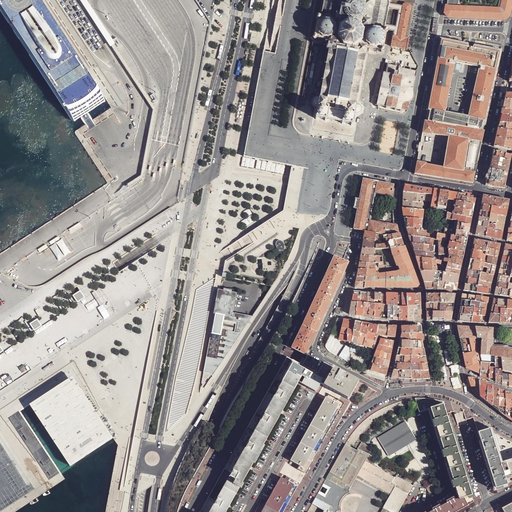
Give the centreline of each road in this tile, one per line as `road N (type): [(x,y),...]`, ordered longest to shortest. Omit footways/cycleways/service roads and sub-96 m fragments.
road 1 (trunk): [(213,423),(276,305),(406,154),(433,0)]
road 2 (tertiary): [(236,0),(141,453)]
road 3 (tertiary): [(157,448),(250,0)]
road 4 (trunk): [(257,0),(201,299)]
road 5 (residential): [(189,511),(327,252)]
road 6 (unknown): [(100,247),(107,226),(139,201),(164,84),(118,0)]
road 7 (tertiary): [(163,457),(309,231)]
road 8 (residential): [(391,393),(315,351),(356,250),(341,238),(327,252)]
road 9 (residential): [(251,504),(303,402),(308,406),(257,495)]
road 10 (trunk): [(201,299),(144,511)]
road 11 (residential): [(435,390),(422,284),(400,221),(404,177)]
road 12 (trunk): [(213,423),(293,291),(309,231)]
road 13 (trunk): [(201,299),(160,511)]
road 14 (residential): [(479,190),(453,323),(467,401)]
road 15 (unknown): [(148,0),(187,60),(177,164)]
road 16 (unknown): [(94,0),(145,80),(139,142),(124,148)]
road 17 (residential): [(511,30),(479,190)]
road 18 (residential): [(391,393),(348,422),(297,511)]
road 19 (tertiary): [(404,177),(432,28)]
road 20 (residential): [(412,511),(448,491),(424,414)]
